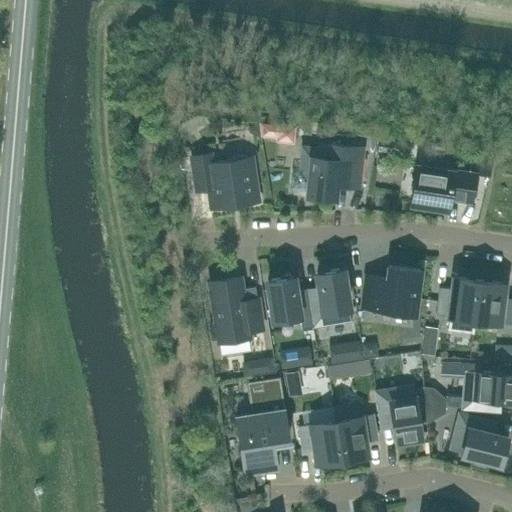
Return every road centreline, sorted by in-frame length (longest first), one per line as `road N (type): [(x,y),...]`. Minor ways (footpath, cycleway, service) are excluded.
road 1 (residential): [(206,241),(410,232),(511,245)]
road 2 (tertiary): [(0,301),(26,0)]
road 3 (residential): [(268,494),(333,493),(430,476),(511,495)]
